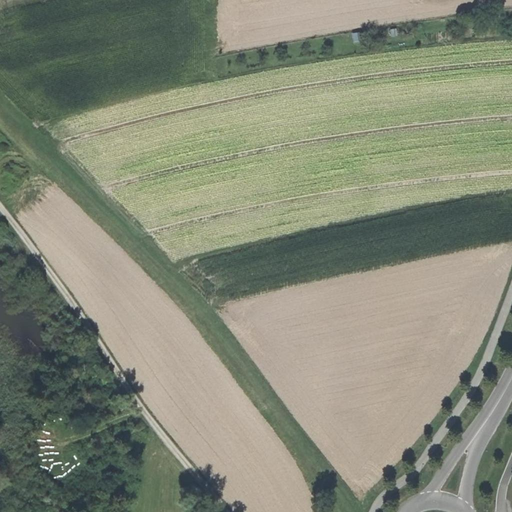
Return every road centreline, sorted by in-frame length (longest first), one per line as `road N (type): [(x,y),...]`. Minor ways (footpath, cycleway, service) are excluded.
road 1 (track): [(226,511),(132,398),(0,206)]
road 2 (track): [(373,511),(420,465),(471,388),(511,293)]
